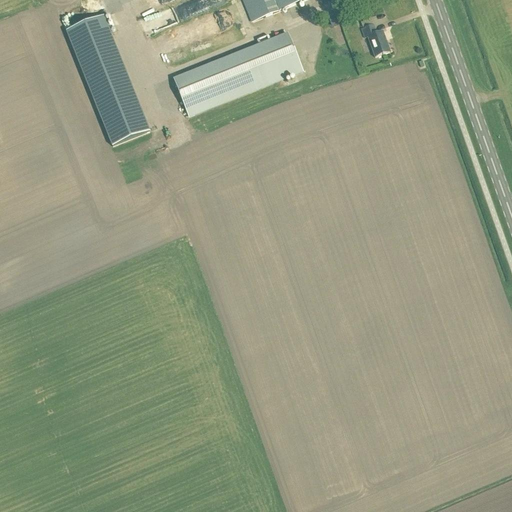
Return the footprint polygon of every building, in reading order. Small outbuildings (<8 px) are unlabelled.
[(140,17),(164,7),(161,0),(143,0),(135,3),(140,17)] [(243,0),(248,12),(252,23),(260,20),(278,13),(273,0),(243,0)] [(150,134),(104,19),(67,34),(113,149),(150,134)] [(184,49),(223,33),(218,20),(178,36),(184,49)] [(376,35),(373,27),(361,31),(364,40),(369,39),(376,59),(390,54),(383,33),(376,35)] [(302,73),(287,37),(175,84),(189,120),(302,73)]
